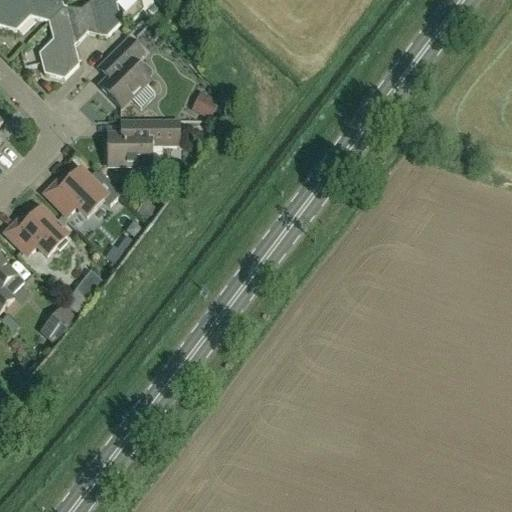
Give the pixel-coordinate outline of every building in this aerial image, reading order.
[(60,0),(0,0),(0,29),(16,34),(16,33),(30,20),(48,25),(63,9),(60,0)] [(94,0),(95,1),(81,14),(87,35),(106,40),(121,26),(116,7),(122,0),(94,0)] [(74,49),(87,35),(81,14),(63,9),(48,25),(53,43),(39,56),(44,76),(44,77),(64,82),(78,68),(79,68),(74,49)] [(148,43),(160,35),(151,20),(139,28),(148,43)] [(128,42),(111,59),(97,72),(107,82),(99,90),(121,112),(149,83),(148,82),(151,79),(151,73),(145,67),(140,67),(136,71),(128,62),(138,52),(128,42)] [(179,124),(142,124),(120,124),(120,138),(108,138),(108,169),(150,169),(150,149),(179,149),(179,124)] [(97,176),(89,184),(80,174),(62,191),(57,186),(45,198),(67,219),(76,210),(86,220),(104,203),(110,209),(120,199),(97,176)] [(47,260),(66,240),(40,213),(23,231),(18,226),(6,237),(27,259),(37,250),(47,260)] [(16,278),(11,273),(0,262),(0,315),(14,301),(3,291),(16,278)] [(177,367),(206,316),(195,309),(166,360),(177,367)]
